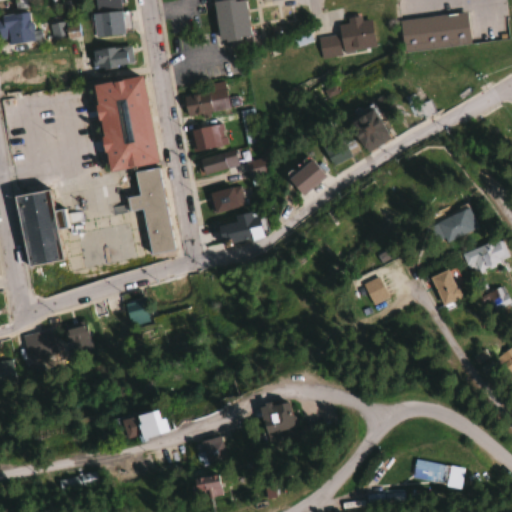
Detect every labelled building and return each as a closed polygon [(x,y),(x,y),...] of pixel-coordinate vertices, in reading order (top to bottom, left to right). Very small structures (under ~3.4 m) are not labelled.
[(119,9),(118,0),(91,0),(92,10),(119,9)] [(242,1),(240,1),(239,0),(208,0),(214,44),(246,40),(242,1)] [(403,51),(399,19),(465,11),(469,43),(403,51)] [(92,36),(122,33),(120,12),(90,15),(92,36)] [(0,15),(1,44),(30,43),(29,14),(0,15)] [(368,17),(336,23),(338,35),(317,38),(320,58),(374,48),(368,17)] [(89,51),(93,70),(132,62),(128,43),(89,51)] [(103,170),(152,163),(138,75),(89,83),(103,170)] [(184,116),(227,108),(223,84),(180,92),(184,116)] [(432,111),(428,101),(414,106),(417,116),(432,111)] [(386,140),(370,108),(344,120),(360,153),(386,140)] [(226,145),(221,122),(188,130),(193,152),(226,145)] [(353,139),(326,139),(326,159),(353,159),(353,139)] [(201,175),(236,164),(232,150),(196,160),(201,175)] [(300,195),(322,176),(305,157),(283,177),(300,195)] [(245,162),(248,177),(265,173),(262,158),(245,162)] [(157,167),(132,171),(136,196),(124,198),(126,211),(140,209),(147,254),(170,251),(157,167)] [(244,205),(239,185),(206,193),(211,213),(244,205)] [(54,229),(66,227),(63,208),(48,210),(45,189),(12,195),(23,265),(59,259),(54,229)] [(464,206),(455,209),(454,205),(441,210),(444,216),(431,222),(440,243),(474,229),(464,206)] [(262,237),(258,211),(232,215),(234,222),(216,225),(219,244),(262,237)] [(470,275),(506,259),(496,237),(460,253),(470,275)] [(427,276),(440,304),(457,296),(444,268),(427,276)] [(371,305),(385,298),(373,275),(359,283),(371,305)] [(492,308),(506,304),(501,286),(487,291),(492,308)] [(130,328),(149,324),(143,299),(124,304),(130,328)] [(96,316),(102,344),(125,340),(120,311),(96,316)] [(157,323),(163,351),(195,344),(189,317),(157,323)] [(91,350),(85,321),(65,325),(72,355),(91,350)] [(56,354),(49,329),(21,336),(27,362),(56,354)] [(0,382),(14,380),(10,359),(0,361),(0,382)] [(286,401),(256,407),(262,436),(292,430),(286,401)] [(150,411),(119,417),(124,441),(155,434),(150,411)] [(225,458),(218,436),(198,442),(206,465),(225,458)] [(458,485),(460,466),(412,461),(410,480),(458,485)] [(98,484),(95,471),(57,481),(60,493),(98,484)] [(220,497),(217,476),(191,479),(194,500),(220,497)]
